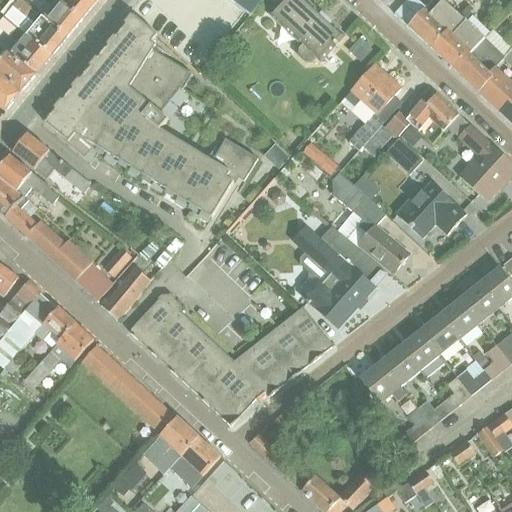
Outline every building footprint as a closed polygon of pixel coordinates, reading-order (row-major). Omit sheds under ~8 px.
[(43,18),(36,26),(27,18),(33,10),(21,0),(20,0),(6,18),(18,28),(27,36),(52,57),(67,38),(44,20),(43,18)] [(83,20),(58,0),(44,0),(54,8),(44,20),(67,38),(83,20)] [(98,1),(97,0),(58,0),(83,20),(98,1)] [(227,0),(249,16),(261,0),(227,0)] [(320,64),(345,37),(304,0),(268,0),(276,7),(268,16),(301,46),(297,50),(297,56),(305,64),(311,64),(316,60),(320,64)] [(426,11),(413,0),(408,0),(394,15),(410,30),(426,11)] [(439,0),(436,0),(426,11),(410,30),(432,50),(461,20),(459,18),(439,0)] [(467,9),(459,18),(461,20),(465,23),(470,18),(468,16),(470,13),(467,9)] [(225,140),(212,161),(212,162),(160,130),(168,120),(160,114),(179,90),(182,92),(192,76),(152,48),(155,43),(151,40),(156,32),(133,16),(133,17),(131,15),(123,24),(125,26),(115,38),(113,37),(106,46),(108,47),(97,60),(96,58),(88,67),(90,68),(80,81),(78,79),(71,88),(73,90),(62,102),(60,100),(53,109),(55,111),(44,124),(81,154),(89,144),(211,219),(236,179),(244,183),(258,160),(225,140)] [(461,20),(432,50),(454,71),(490,34),(472,17),(467,23),(465,23),(461,20)] [(18,28),(6,18),(0,24),(0,28),(10,37),(18,28)] [(18,28),(10,37),(19,45),(12,53),(9,51),(8,52),(37,76),(52,57),(27,36),(18,28)] [(490,34),(454,71),(479,94),(489,84),(485,80),(495,69),(511,51),(491,32),(490,34)] [(359,38),(347,50),(359,61),(371,49),(359,38)] [(8,52),(9,51),(0,43),(0,77),(21,95),(37,76),(8,52)] [(403,105),(395,98),(401,90),(375,67),(342,104),(365,125),(349,143),(359,152),(362,149),(363,148),(381,128),(382,128),(403,105)] [(511,98),(511,85),(495,69),(485,80),(489,84),(479,94),(495,110),(497,109),(500,112),(511,98)] [(0,109),(5,113),(21,95),(0,77),(0,109)] [(382,128),(381,128),(363,148),(373,158),(393,136),(396,139),(410,124),(418,132),(429,119),(443,133),(459,116),(436,95),(426,106),(422,102),(407,119),(399,113),(384,130),(382,128)] [(511,98),(500,112),(511,123),(511,98)] [(511,179),(511,165),(507,161),(489,144),(470,126),(458,139),(478,157),(458,178),(487,204),(507,182),(508,184),(511,179)] [(409,128),(400,138),(412,149),(421,138),(409,128)] [(91,185),(60,161),(28,135),(13,154),(35,171),(43,161),(48,164),(47,165),(83,194),(91,185)] [(385,154),(409,176),(422,161),(399,140),(385,154)] [(264,157),(268,161),(278,171),(289,159),(275,145),(264,157)] [(0,169),(0,179),(24,198),(32,189),(52,205),(58,198),(49,191),(50,189),(10,158),(0,169)] [(329,161),(321,170),(329,177),(337,167),(329,161)] [(336,175),(330,182),(331,197),(345,208),(353,214),(338,233),(348,241),(358,249),(360,248),(393,275),(409,256),(374,227),(383,216),(336,175)] [(24,198),(0,179),(0,212),(26,237),(37,226),(20,212),(29,202),(24,198)] [(447,237),(466,216),(431,183),(413,203),(410,200),(395,216),(422,240),(435,226),(447,237)] [(272,196),(271,204),(277,208),(284,205),(285,198),(279,193),(272,196)] [(39,223),(37,226),(26,237),(33,244),(47,229),(39,223)] [(358,249),(348,241),(331,228),(320,240),(305,227),(292,242),(328,275),(321,283),(318,280),(308,280),(301,288),(301,299),(337,331),(375,288),(387,274),(358,250),(358,249)] [(54,235),(47,229),(33,244),(40,250),(54,235)] [(65,244),(54,235),(40,250),(52,261),(68,242),(67,242),(65,244)] [(68,242),(52,261),(63,271),(79,253),(68,242)] [(121,248),(103,268),(114,277),(131,258),(121,248)] [(79,253),(63,271),(75,282),(91,264),(79,253)] [(91,264),(75,282),(86,293),(102,275),(91,265),(92,264),(91,264)] [(0,295),(3,298),(18,279),(0,265),(0,295)] [(117,322),(151,281),(135,268),(102,308),(117,322)] [(511,284),(500,269),(479,285),(498,309),(506,319),(511,314),(511,284)] [(113,285),(102,275),(86,293),(97,304),(113,285)] [(0,342),(1,344),(25,313),(26,312),(42,294),(29,282),(13,300),(0,316),(0,342)] [(498,309),(479,285),(459,301),(479,325),(498,309)] [(1,344),(0,344),(0,363),(6,368),(14,359),(14,358),(35,336),(57,311),(41,296),(26,312),(25,313),(1,344)] [(128,333),(231,428),(256,400),(260,405),(334,348),(305,311),(302,309),(234,363),(181,313),(180,306),(173,299),(160,300),(128,333)] [(479,325),(459,301),(440,316),(459,341),(479,325)] [(57,311),(35,336),(42,343),(51,333),(61,342),(76,326),(59,310),(57,311)] [(440,316),(420,333),(439,357),(459,341),(440,316)] [(61,342),(57,346),(24,382),(33,391),(60,361),(69,370),(94,342),(76,326),(61,342)] [(420,333),(401,349),(420,372),(439,357),(420,333)] [(511,334),(497,347),(511,366),(511,365),(511,334)] [(492,363),(483,371),(492,381),(511,366),(497,347),(486,355),(492,363)] [(420,372),(401,349),(381,364),(400,388),(420,372)] [(479,351),(472,356),(481,367),(488,361),(479,351)] [(14,359),(6,368),(13,374),(22,365),(14,358),(14,359)] [(400,388),(381,364),(361,380),(380,404),(391,396),(397,404),(407,396),(400,388)] [(466,371),(457,379),(472,397),(492,381),(483,371),(473,379),(466,371)] [(472,397),(457,379),(447,387),(453,395),(444,403),(452,414),(472,397)] [(452,414),(444,403),(433,411),(427,402),(417,410),(433,429),(452,414)] [(511,409),(497,421),(504,432),(511,426),(511,409)] [(433,429),(417,410),(407,418),(414,428),(404,435),(412,445),(433,429)] [(180,459),(198,439),(176,419),(161,437),(156,442),(157,443),(142,458),(150,465),(163,478),(180,459)] [(488,427),(477,434),(493,457),(504,450),(501,447),(510,441),(504,432),(497,421),(488,427)] [(273,467),(282,457),(259,436),(249,444),(273,467)] [(180,459),(171,469),(192,489),(220,460),(198,439),(180,459)] [(467,442),(458,448),(466,459),(475,453),(467,442)] [(466,459),(458,448),(450,454),(457,465),(466,459)] [(426,471),(417,478),(424,489),(433,483),(426,471)] [(353,511),(374,487),(361,475),(340,499),(316,477),(301,493),(322,511),(340,511),(347,505),(353,511)] [(408,484),(396,492),(404,503),(416,495),(424,489),(417,478),(408,484)] [(190,498),(177,511),(193,511),(199,506),(190,498)] [(107,499),(97,510),(99,511),(105,511),(109,508),(113,504),(107,499)]
